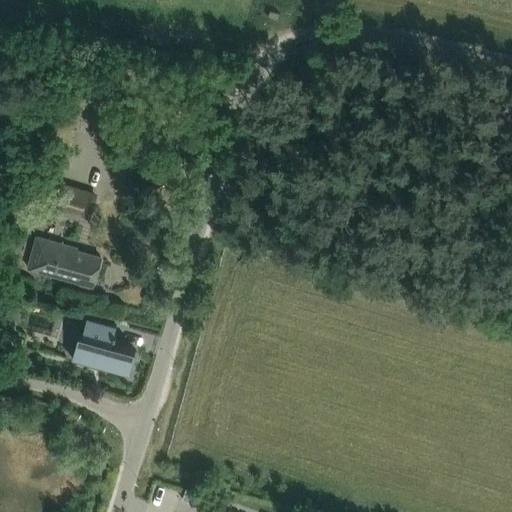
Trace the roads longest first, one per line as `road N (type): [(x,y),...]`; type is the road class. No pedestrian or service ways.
road 1 (unclassified): [(142,421),(247,94),(275,50),(333,32),(511,68)]
road 2 (unclassified): [(142,421),(0,376)]
